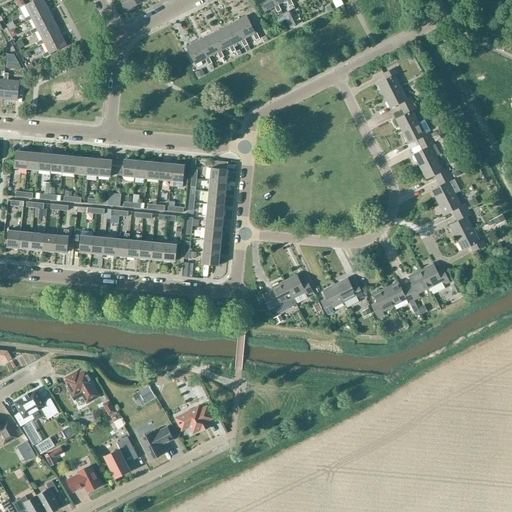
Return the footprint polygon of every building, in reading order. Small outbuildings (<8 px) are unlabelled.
[(26,22),(32,19),(49,10),(43,0),(36,0),(25,6),(30,15),(24,18),(26,22)] [(139,4),(136,0),(120,0),(126,10),(139,4)] [(280,11),(277,5),(274,0),(257,0),(263,12),(274,7),(277,13),(277,12),(280,11)] [(38,30),(55,22),(49,10),(32,19),(36,27),(30,30),(32,34),(38,30)] [(236,23),(245,39),(253,35),(256,41),(260,39),(256,33),(255,34),(247,17),(236,23)] [(288,23),(292,29),(297,26),(294,20),(288,23)] [(55,22),(38,30),(43,39),(36,42),(38,46),(45,42),(61,34),(55,22)] [(236,23),(224,29),(233,45),(241,41),(244,47),(248,45),(245,39),(236,23)] [(224,29),(212,35),(221,51),(229,47),(232,53),(236,52),(233,45),(224,29)] [(61,34),(45,42),(49,51),(42,54),(44,58),(51,54),(50,54),(67,45),(61,34)] [(221,51),(212,35),(201,41),(209,58),(217,54),(220,60),(221,60),(223,64),(226,62),(221,51)] [(212,64),(209,58),(201,41),(187,48),(195,65),(206,60),(209,66),(212,64)] [(14,54),(8,54),(7,62),(18,63),(14,54)] [(377,84),(384,96),(401,87),(394,75),(398,73),(395,68),(382,74),(385,80),(377,84)] [(203,70),(195,74),(197,77),(198,78),(205,74),(204,73),(203,70)] [(4,73),(3,80),(1,98),(17,100),(19,81),(8,80),(8,73),(4,73)] [(407,99),(401,87),(384,96),(390,108),(397,104),(400,110),(414,103),(411,97),(407,99)] [(416,109),(414,103),(400,110),(403,115),(395,119),(396,120),(394,120),(394,122),(396,126),(397,127),(399,126),(402,131),(419,123),(413,110),(416,109)] [(416,140),(418,145),(432,139),(429,133),(425,135),(419,123),(402,131),(408,144),(416,140)] [(417,162),(420,167),(437,158),(431,146),(434,144),(432,139),(418,145),(421,151),(414,155),(412,156),(412,158),(414,162),(416,163),(417,162)] [(15,168),(28,169),(29,152),(17,151),(15,168)] [(29,152),(28,169),(39,170),(41,153),(29,152)] [(53,155),(41,153),(39,170),(51,172),(53,155)] [(65,156),(53,155),(51,172),(63,173),(65,156)] [(77,157),(65,156),(63,173),(75,174),(77,157)] [(75,174),(87,175),(89,158),(77,157),(75,174)] [(87,175),(99,176),(101,159),(89,158),(87,175)] [(434,176),(436,181),(450,175),(447,169),(443,171),(437,158),(420,167),(426,180),(434,176)] [(101,159),(99,176),(111,178),(113,161),(101,159)] [(124,176),(136,177),(138,161),(125,160),(124,176)] [(138,161),(136,177),(148,178),(149,162),(138,161)] [(148,178),(160,180),(161,163),(149,162),(148,178)] [(160,180),(172,181),(173,164),(161,163),(160,180)] [(173,164),(172,181),(184,182),(185,166),(173,164)] [(211,181),(227,182),(229,170),(212,168),(211,181)] [(450,175),(436,181),(439,187),(432,191),(438,203),(455,194),(449,182),(453,180),(450,175)] [(227,182),(211,181),(210,193),(226,194),(227,182)] [(121,194),(109,193),(108,205),(120,206),(121,194)] [(209,205),(225,206),(226,194),(210,193),(209,205)] [(133,194),(132,203),(132,208),(140,209),(141,203),(138,203),(139,195),(133,194)] [(452,211),(454,217),(468,210),(465,204),(461,206),(455,194),(438,203),(444,215),(452,211)] [(471,207),(477,204),(474,198),(468,201),(471,207)] [(207,217),(223,218),(225,206),(209,205),(207,217)] [(112,209),(110,221),(119,222),(119,216),(120,216),(121,210),(112,209)] [(450,226),(456,238),(473,229),(467,218),(471,216),(468,210),(454,217),(457,222),(450,226)] [(496,223),(496,225),(505,220),(502,215),(493,219),(496,223)] [(187,225),(192,226),(198,227),(198,220),(193,219),(193,218),(187,217),(187,225)] [(206,229),(222,230),(223,218),(207,217),(206,229)] [(57,236),(55,253),(68,254),(69,237),(68,237),(69,230),(63,229),(63,237),(57,236)] [(206,229),(205,241),(221,243),(222,230),(206,229)] [(473,229),(456,238),(462,250),(470,246),(473,252),(486,245),(483,240),(479,242),(473,229)] [(20,249),(21,232),(9,231),(7,248),(20,249)] [(20,249),(31,250),(33,234),(21,232),(20,249)] [(82,236),(80,253),(92,254),(94,237),(93,237),(93,233),(82,232),(82,236)] [(116,256),(128,257),(130,241),(130,234),(124,233),(124,240),(118,240),(116,256)] [(31,250),(43,251),(45,235),(33,234),(31,250)] [(128,257),(140,258),(141,242),(142,235),(136,234),(136,241),(130,241),(128,257)] [(43,251),(55,253),(57,236),(45,235),(43,251)] [(92,254),(104,255),(106,238),(94,237),(92,254)] [(104,255),(116,256),(118,240),(106,238),(104,255)] [(203,253),(220,255),(221,243),(205,241),(203,253)] [(153,243),(141,242),(140,258),(152,260),(153,243)] [(152,260),(164,261),(165,244),(153,243),(152,260)] [(165,244),(164,261),(176,262),(178,245),(165,244)] [(220,255),(203,253),(202,265),(218,267),(220,255)] [(434,265),(422,271),(430,288),(432,292),(433,294),(444,288),(443,286),(450,282),(443,270),(438,273),(434,265)] [(413,285),(408,288),(414,301),(419,299),(417,294),(430,288),(422,271),(409,277),(413,285)] [(284,282),(293,299),(305,293),(307,297),(313,294),(306,281),(301,284),(297,276),(284,282)] [(347,280),(335,286),(344,304),(346,308),(359,302),(358,301),(364,298),(357,285),(351,288),(347,280)] [(276,296),(270,300),(271,302),(274,308),(275,308),(278,313),(296,304),(293,299),(284,282),(272,288),(276,296)] [(414,301),(408,288),(402,291),(398,283),(386,289),(394,306),(406,300),(408,304),(414,301)] [(456,283),(451,285),(455,293),(460,291),(456,283)] [(344,304),(335,286),(323,292),(327,300),(321,303),(328,316),(334,313),(332,310),(344,304)] [(394,306),(386,289),(373,296),(377,304),(372,307),(378,320),(384,317),(382,313),(394,306)] [(414,301),(409,304),(416,316),(421,314),(419,310),(414,301)] [(319,303),(314,306),(316,311),(322,308),(319,303)] [(421,314),(421,315),(427,313),(424,307),(419,310),(421,314)] [(368,308),(362,311),(365,317),(371,313),(368,308)] [(276,325),(283,321),(280,315),(273,318),(276,325)] [(6,349),(0,348),(0,360),(2,361),(3,364),(11,359),(6,349)] [(83,395),(87,402),(98,396),(92,384),(93,384),(85,370),(79,374),(77,372),(66,378),(68,380),(66,381),(70,387),(68,388),(74,400),(83,395)] [(149,386),(142,390),(148,401),(155,397),(149,386)] [(48,418),(57,412),(50,399),(43,403),(36,390),(27,395),(27,394),(22,397),(23,397),(15,402),(21,413),(16,416),(21,425),(33,418),(34,421),(45,414),(48,418)] [(103,404),(109,415),(114,412),(109,401),(103,404)] [(188,425),(193,433),(209,425),(207,421),(213,418),(207,406),(200,409),(199,406),(190,411),(188,410),(185,412),(184,414),(175,418),(181,429),(188,425)] [(0,439),(3,445),(16,438),(7,422),(0,426),(0,439)] [(66,428),(63,430),(68,439),(70,437),(74,435),(69,426),(66,428)] [(165,443),(173,439),(167,427),(154,433),(153,431),(139,438),(150,460),(164,453),(160,445),(164,443),(165,443)] [(123,458),(135,452),(127,437),(117,442),(120,448),(104,456),(115,478),(130,470),(123,458)] [(27,441),(17,446),(26,462),(36,456),(27,441)] [(45,454),(51,465),(56,463),(51,452),(45,454)] [(87,492),(101,485),(91,465),(78,472),(78,474),(67,480),(73,492),(84,486),(87,492)] [(36,496),(45,511),(50,511),(59,507),(52,495),(58,492),(52,481),(46,484),(48,489),(36,496)] [(28,511),(45,511),(36,496),(27,501),(25,496),(12,503),(16,511),(21,511),(27,509),(28,511)] [(14,511),(7,500),(1,504),(5,511),(14,511)]
